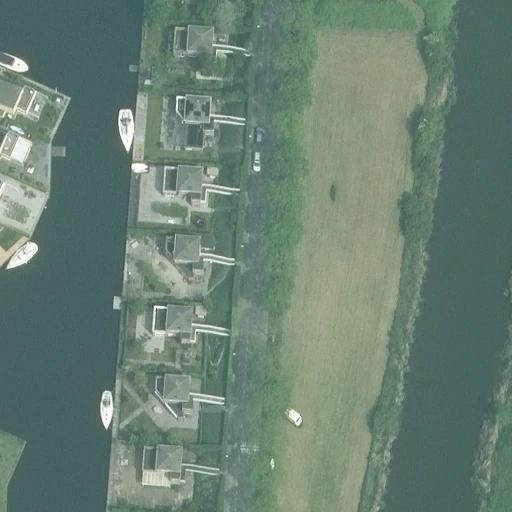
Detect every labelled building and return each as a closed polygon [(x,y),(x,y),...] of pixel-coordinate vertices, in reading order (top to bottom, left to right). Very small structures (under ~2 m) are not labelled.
[(210,68),(210,67),(212,36),(174,33),(173,57),(202,59),(201,67),(210,68)] [(0,111),(13,118),(15,111),(26,116),(35,95),(0,79),(0,111)] [(176,103),(175,116),(184,127),(184,128),(185,128),(185,129),(185,140),(184,153),(202,154),(203,138),(213,139),(214,129),(208,129),(210,106),(176,103)] [(0,156),(10,161),(22,167),(31,146),(19,141),(0,132),(0,156)] [(207,169),(206,178),(217,179),(218,170),(207,169)] [(200,207),(200,206),(202,175),(164,173),(162,197),(191,199),(191,207),(200,207)] [(201,239),(200,251),(213,252),(214,240),(201,239)] [(203,268),(198,268),(199,245),(166,242),(165,255),(174,266),(174,267),(175,267),(188,282),(193,283),(193,277),(203,278),(203,268)] [(195,307),(194,316),(206,317),(206,308),(195,307)] [(189,347),(189,346),(192,315),(154,312),(152,337),(181,339),(180,347),(189,347)] [(193,408),(187,407),(189,384),(155,382),(154,395),(163,405),(163,407),(165,407),(178,422),(182,422),(183,417),(192,417),(193,408)] [(179,487),(179,486),(181,455),(143,452),(142,476),(170,478),(170,486),(179,487)]
